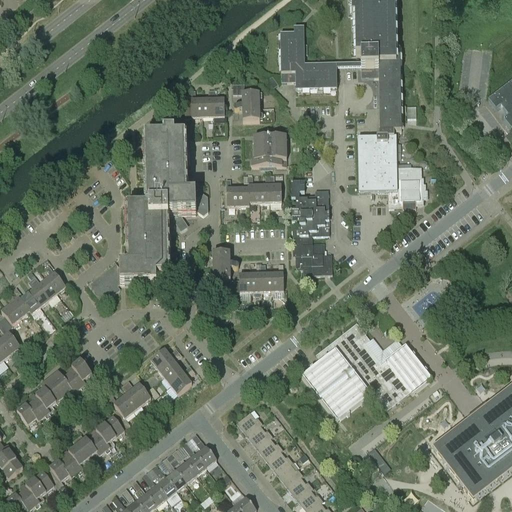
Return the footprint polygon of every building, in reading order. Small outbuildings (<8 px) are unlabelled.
[(281,86),(293,85),(295,85),(295,93),(297,93),(297,92),(301,92),(301,93),(318,93),(318,91),(322,91),(322,93),(331,93),(331,91),(336,91),(336,92),(337,92),(336,71),(361,71),(361,79),(374,79),(374,81),(378,81),(379,110),(379,135),(378,135),(378,140),(358,141),(359,196),(388,195),(389,206),(389,209),(403,209),(403,212),(416,212),(416,206),(422,206),(421,200),(427,200),(427,193),(425,193),(425,187),(423,187),(423,181),(421,181),(421,171),(397,171),(396,140),(394,140),(394,135),(401,135),(400,53),(396,53),(394,0),(351,0),(351,5),(353,5),(353,10),(351,10),(352,19),(356,19),(356,23),(355,23),(355,32),(356,32),(356,36),(355,36),(355,45),(357,45),(357,50),(355,50),(355,59),(360,59),(361,67),(347,67),(305,68),(304,31),(298,31),(294,31),(294,37),(280,37),(280,46),(283,46),(283,52),(280,52),(280,53),(283,53),(283,60),(280,60),(281,86)] [(273,92),(275,90),(278,88),(272,80),(267,83),(273,92)] [(511,84),(488,103),(495,113),(500,109),(508,119),(503,122),(511,132),(511,131),(511,84)] [(259,97),(245,98),(242,98),(242,109),(240,109),(240,114),(242,114),(243,125),(260,125),(259,97)] [(185,103),(185,122),(198,122),(198,103),(185,103)] [(211,103),(198,103),(198,122),(211,122),(211,103)] [(211,103),(211,122),(225,121),(225,113),(224,103),(211,103)] [(416,121),(416,110),(407,110),(407,122),(416,121)] [(186,141),(184,141),(184,122),(167,122),(167,136),(163,136),(163,141),(146,142),(147,210),(128,210),(129,268),(119,269),(119,270),(116,267),(96,281),(88,288),(102,307),(121,293),(117,289),(119,287),(151,287),(151,289),(157,289),(156,280),(168,279),(167,225),(169,225),(169,219),(171,219),(180,233),(186,229),(180,219),(196,218),(196,215),(198,215),(203,219),(208,215),(208,200),(203,197),(198,201),(196,201),(196,199),(187,199),(186,141)] [(262,170),(262,172),(262,173),(273,172),(273,170),(287,170),(287,167),(286,140),(254,140),(255,163),(252,163),(252,170),(262,170)] [(305,195),(304,185),(291,186),(291,195),(291,202),(295,202),(296,212),(292,212),(292,225),(299,225),(299,232),(299,240),(312,240),(329,239),(329,212),(328,194),(315,194),(315,199),(304,200),(304,202),(299,202),(299,196),(300,195),(305,195)] [(260,189),(260,207),(271,206),(270,188),(260,189)] [(270,188),(271,206),(282,206),(282,188),(270,188)] [(249,207),(250,207),(260,207),(260,189),(249,189),(249,192),(249,207)] [(239,210),(238,192),(227,192),(227,210),(239,210)] [(238,192),(239,210),(250,209),(250,207),(249,207),(249,192),(238,192)] [(299,232),(292,232),(293,260),(295,260),(295,273),(303,273),(303,277),(313,276),(313,279),(324,278),(330,278),(333,278),(332,259),(332,258),(325,258),(325,254),(325,253),(323,253),(323,248),(318,248),(318,247),(312,247),(312,240),(299,240),(299,232)] [(213,257),(213,270),(233,270),(233,267),(230,267),(230,256),(213,257)] [(233,273),(233,270),(213,270),(213,284),(228,284),(230,284),(230,273),(233,273)] [(47,284),(57,297),(66,290),(56,277),(47,284)] [(240,296),(253,296),(253,278),(239,278),(239,284),(240,284),(240,288),(240,293),(240,296)] [(253,296),(263,296),(263,278),(253,278),(253,296)] [(263,296),(273,296),(273,278),(263,278),(263,296)] [(283,278),(273,278),(273,296),(284,296),(283,278)] [(47,284),(38,290),(48,304),(52,309),(61,303),(57,298),(57,297),(47,284)] [(48,304),(38,290),(29,297),(40,311),(48,304)] [(29,297),(21,303),(30,315),(29,316),(31,318),(40,311),(29,297)] [(20,301),(11,308),(21,322),(29,316),(30,315),(21,303),(20,301)] [(1,315),(5,319),(7,322),(10,325),(12,329),(21,322),(11,308),(1,315)] [(301,379),(315,397),(336,425),(346,418),(347,419),(349,417),(348,416),(360,406),(361,408),(363,406),(362,405),(371,398),(384,416),(410,396),(412,398),(432,382),(426,374),(427,373),(425,371),(424,372),(414,359),(415,358),(413,355),(412,357),(405,348),(385,364),(387,366),(382,370),(377,364),(379,363),(376,358),(374,360),(364,347),(370,343),(357,327),(316,358),(320,365),(313,370),(312,369),(310,371),(311,372),(301,379)] [(0,343),(11,357),(20,350),(9,336),(0,343)] [(0,343),(0,360),(3,364),(11,357),(0,343)] [(158,373),(172,361),(165,353),(151,364),(158,373)] [(179,370),(172,361),(158,373),(165,381),(179,370)] [(23,410),(17,415),(28,429),(36,422),(39,426),(54,413),(52,410),(72,394),(75,397),(90,385),(88,382),(92,379),(81,365),(72,372),(73,374),(69,377),(70,379),(63,385),(56,377),(38,391),(42,395),(33,402),(35,404),(33,406),(34,407),(26,413),(23,410)] [(171,390),(185,378),(179,370),(165,381),(171,390)] [(171,390),(166,394),(173,402),(178,398),(192,387),(185,378),(171,390)] [(131,395),(142,409),(151,402),(140,388),(131,395)] [(467,423),(432,451),(473,504),(511,473),(511,389),(486,409),(485,407),(485,408),(488,411),(470,425),(467,422),(466,422),(467,423)] [(131,395),(122,401),(134,416),(142,409),(131,395)] [(114,408),(114,409),(117,413),(125,423),(134,416),(122,401),(114,408)] [(111,418),(113,421),(123,435),(130,429),(125,423),(117,413),(111,418)] [(237,426),(247,440),(262,428),(257,421),(255,422),(250,416),(237,426)] [(49,471),(50,472),(61,486),(69,479),(72,482),(87,470),(85,467),(97,458),(99,461),(114,449),(112,446),(124,436),(123,435),(113,421),(96,435),(97,437),(95,438),(97,441),(90,447),(86,442),(85,443),(81,438),(73,445),(77,450),(68,456),(70,458),(67,460),(69,463),(62,468),(58,464),(49,471)] [(247,440),(257,453),(271,442),(273,440),(267,433),(265,435),(261,429),(263,428),(262,428),(247,440)] [(3,455),(2,453),(0,450),(0,445),(1,445),(0,443),(5,439),(0,432),(0,472),(9,483),(23,472),(9,454),(7,455),(5,453),(3,455)] [(196,458),(195,459),(206,472),(216,464),(206,451),(203,447),(196,438),(192,441),(202,454),(196,458)] [(267,465),(281,455),(283,453),(277,446),(276,448),(271,442),(257,453),(267,465)] [(189,458),(193,455),(186,446),(182,449),(189,458)] [(375,452),(368,456),(384,477),(391,472),(375,452)] [(172,457),(179,466),(183,463),(176,454),(172,457)] [(192,462),(185,467),(196,480),(206,472),(195,459),(196,458),(193,455),(189,458),(192,462)] [(281,455),(267,465),(277,478),(291,468),(293,466),(287,459),(285,461),(281,455)] [(300,461),(304,466),(308,462),(305,457),(300,461)] [(162,465),(169,474),(173,470),(166,461),(162,465)] [(196,480),(185,467),(176,474),(186,488),(196,480)] [(291,468),(277,478),(287,491),(301,481),(303,479),(297,472),(296,474),(291,468)] [(156,469),(152,472),(159,481),(157,483),(160,487),(156,489),(156,490),(166,503),(172,509),(181,502),(176,495),(166,482),(156,469)] [(64,489),(61,486),(50,472),(44,477),(44,478),(54,491),(57,494),(64,489)] [(176,495),(186,488),(176,474),(166,482),(176,495)] [(16,498),(7,505),(12,511),(33,511),(44,504),(42,501),(54,491),(44,478),(44,477),(43,476),(25,490),(24,488),(20,491),(25,497),(19,502),(16,498)] [(156,511),(166,503),(156,490),(156,489),(146,477),(142,480),(152,493),(146,497),(146,498),(156,511)] [(287,491),(297,504),(313,492),(308,485),(306,487),(301,481),(287,491)] [(136,485),(132,488),(137,494),(134,496),(139,503),(136,506),(140,511),(154,511),(156,511),(146,498),(146,497),(143,494),(136,485)] [(297,504),(303,511),(313,511),(323,505),(318,498),(316,500),(311,494),(313,492),(297,504)] [(122,496),(129,505),(133,501),(126,493),(122,496)] [(210,499),(200,507),(203,511),(204,511),(214,505),(210,499)] [(125,511),(116,500),(112,504),(117,510),(115,511),(125,511)] [(253,511),(245,502),(235,510),(236,511),(253,511)]
